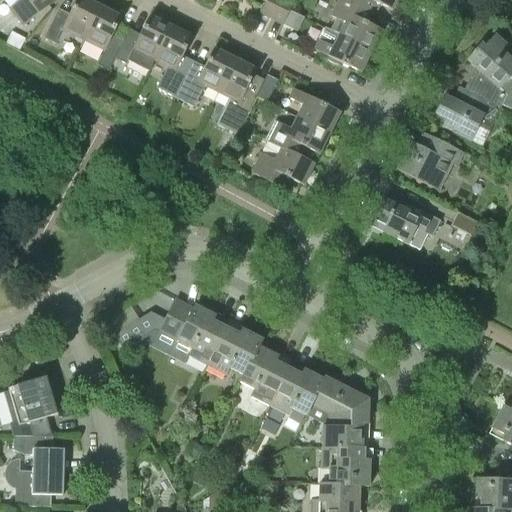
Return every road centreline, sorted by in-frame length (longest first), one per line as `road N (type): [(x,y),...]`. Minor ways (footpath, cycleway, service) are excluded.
road 1 (residential): [(296,297),(404,350),(419,366),(422,511)]
road 2 (residential): [(57,305),(137,262),(176,252),(215,257),(296,297)]
road 3 (residential): [(170,0),(390,111)]
road 4 (residential): [(109,511),(98,384),(57,305)]
road 5 (residential): [(390,111),(296,297)]
road 6 (residential): [(451,0),(390,111)]
